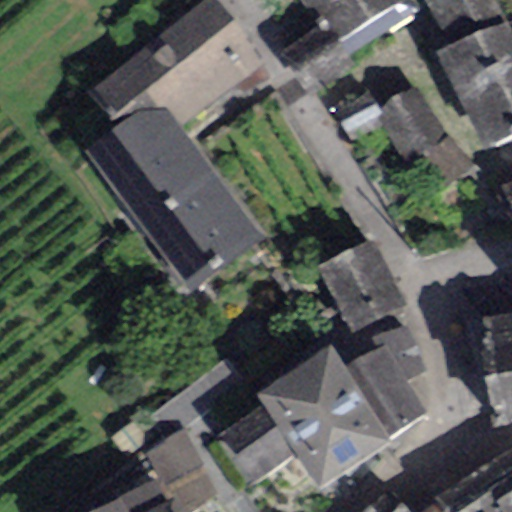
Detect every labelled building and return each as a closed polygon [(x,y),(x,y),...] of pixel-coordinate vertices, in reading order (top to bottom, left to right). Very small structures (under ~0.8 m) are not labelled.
[(261,64),(209,0),(208,0),(152,45),(204,109),(261,64)] [(297,0),(317,29),(280,53),(307,95),(353,66),(338,42),(404,0),(297,0)] [(424,0),(447,45),(506,23),(493,0),(424,0)] [(511,34),(506,23),(447,45),(434,51),(484,150),(511,137),(511,34)] [(152,45),(87,93),(112,127),(119,137),(161,106),(178,129),(204,109),(152,45)] [(417,85),(374,110),(410,174),(453,148),(417,85)] [(258,239),(178,129),(161,106),(119,137),(112,127),(82,149),(186,291),(258,239)] [(511,181),(501,185),(511,213),(511,181)] [(374,245),(322,266),(348,329),(400,307),(374,245)] [(511,313),(481,319),(472,321),(493,427),(511,422),(511,313)] [(373,349),(344,367),(387,436),(424,413),(405,383),(429,366),(403,325),(368,341),(373,349)] [(330,347),(256,395),(262,405),(216,435),(250,487),(297,457),(317,488),(391,440),(387,436),(344,367),(330,347)] [(143,451),(155,480),(169,511),(184,511),(218,497),(188,431),(143,451)] [(511,511),(511,447),(433,498),(436,503),(441,511),(511,511)] [(169,511),(155,480),(90,511),(169,511)] [(408,511),(402,505),(394,511),(441,511),(436,503),(423,511),(408,511)]
